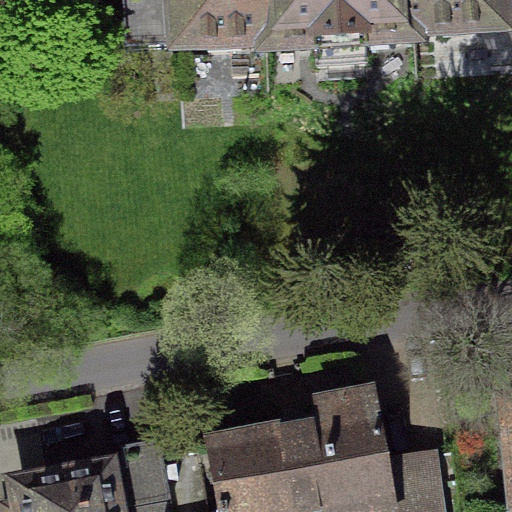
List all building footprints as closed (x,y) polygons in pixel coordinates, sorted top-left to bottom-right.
[(0,0),(0,28),(18,25),(14,0),(0,0)] [(14,0),(18,25),(51,20),(48,0),(14,0)] [(177,48),(267,43),(269,43),(266,0),(127,0),(130,49),(177,46),(177,48)] [(407,0),(266,0),(269,43),(267,43),(267,47),(313,45),(315,69),(366,66),(364,41),(413,39),(413,34),(410,34),(407,0)] [(511,0),(407,0),(410,34),(413,34),(503,29),(503,22),(511,21),(511,0)] [(511,382),(494,383),(506,511),(511,511),(511,382)] [(274,435),(208,447),(219,511),(440,511),(433,454),(384,463),(372,397),(316,407),(319,427),(274,435)] [(72,479),(17,489),(21,511),(169,511),(157,444),(123,450),(126,468),(72,479)]
